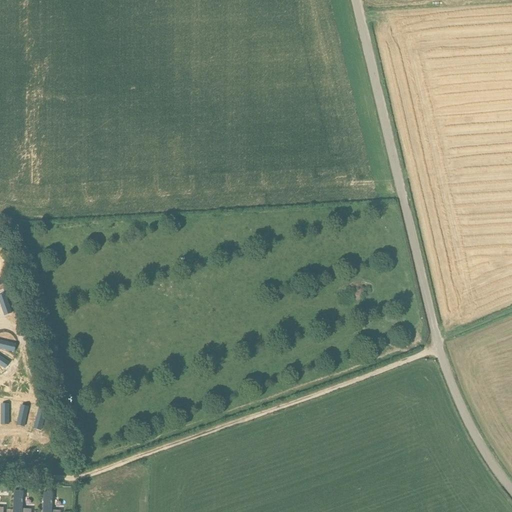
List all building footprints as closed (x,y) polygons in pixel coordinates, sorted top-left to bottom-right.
[(0,299),(0,302),(5,316),(11,314),(6,298),(0,299)] [(0,341),(0,348),(14,352),(16,345),(0,341)] [(0,357),(0,365),(5,369),(9,363),(0,357)] [(21,409),(17,426),(24,427),(28,410),(21,409)] [(45,414),(38,412),(34,429),(41,431),(45,414)] [(15,493),(14,511),(32,511),(32,509),(32,510),(22,510),(23,502),(23,499),(23,493),(15,493)] [(60,511),(57,511),(51,511),(51,504),(52,504),(52,501),(51,501),(52,495),(44,495),(42,511),(60,511),(61,511),(60,511)]
